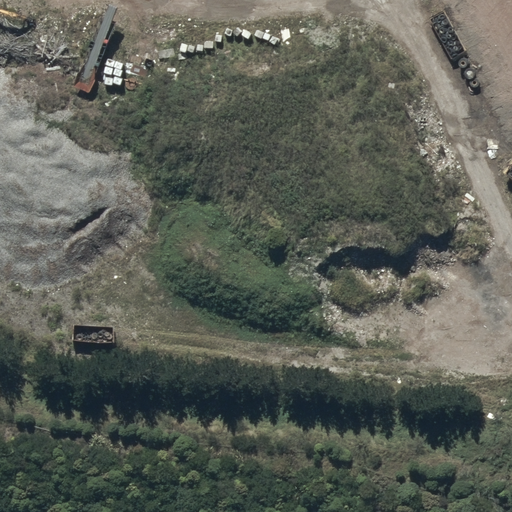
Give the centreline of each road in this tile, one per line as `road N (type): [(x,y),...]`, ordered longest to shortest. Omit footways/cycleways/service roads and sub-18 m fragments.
road 1 (track): [(379,0),(421,43),(511,253)]
road 2 (track): [(332,0),(306,18),(251,31),(202,29),(134,0)]
